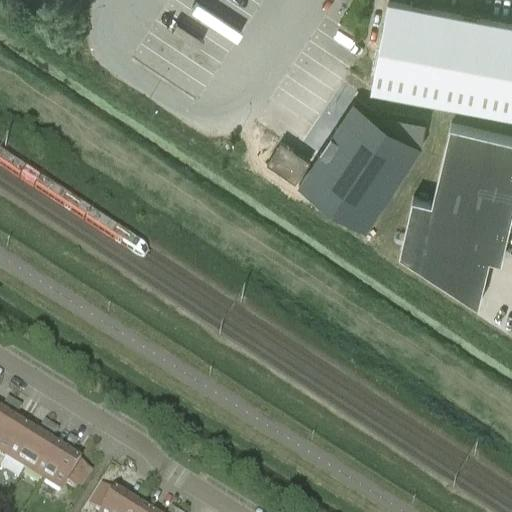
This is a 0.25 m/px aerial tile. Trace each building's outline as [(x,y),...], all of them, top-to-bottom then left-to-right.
[(388,0),(373,87),(455,103),(511,113),(511,21),(398,0),(388,0)] [(287,78),(281,87),(325,118),(331,109),(287,78)] [(355,101),(300,184),(367,229),(422,145),(427,121),(382,113),(380,117),(355,101)] [(413,197),(400,252),(480,304),(491,257),(503,260),(511,221),(511,137),(451,123),(432,202),(413,197)] [(281,140),(267,162),(296,181),(310,160),(281,140)] [(8,413),(14,404),(8,400),(2,409),(8,413)] [(14,404),(8,413),(16,418),(22,408),(14,404)] [(5,418),(0,426),(0,455),(5,459),(24,430),(5,418)] [(45,436),(51,427),(44,422),(38,432),(45,436)] [(45,436),(52,441),(58,431),(51,427),(45,436)] [(24,471),(42,441),(24,430),(5,459),(24,471)] [(64,447),(72,452),(77,443),(70,438),(64,447)] [(42,441),(24,471),(42,482),(61,453),(42,441)] [(79,464),(61,453),(42,482),(61,494),(66,485),(78,492),(91,472),(79,464)] [(123,511),(129,503),(113,493),(101,486),(88,506),(97,511),(123,511)] [(144,505),(149,496),(142,491),(136,500),(144,505)] [(143,511),(129,503),(123,511),(143,511)]
